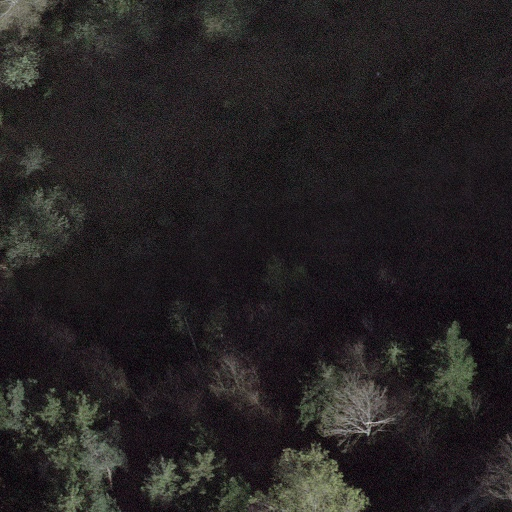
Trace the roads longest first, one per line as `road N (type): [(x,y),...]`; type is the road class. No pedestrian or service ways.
road 1 (motorway): [(60,511),(171,275),(318,0)]
road 2 (motorway): [(66,0),(0,109)]
